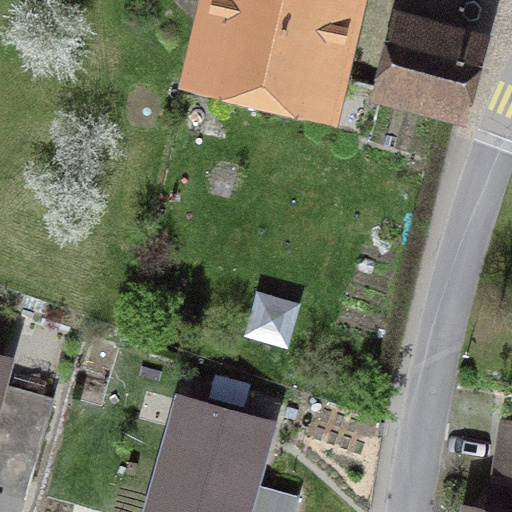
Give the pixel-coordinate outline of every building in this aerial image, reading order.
[(344,0),(221,0),(204,73),(322,101),(344,0)] [(469,54),(407,37),(392,90),(454,108),(469,54)] [(259,298),(250,331),(286,341),(294,308),(259,298)] [(0,410),(46,423),(52,400),(0,385),(0,366),(1,362),(0,361),(0,410)] [(151,511),(242,511),(267,425),(182,401),(151,511)] [(491,511),(511,511),(511,430),(507,430),(491,511)]
